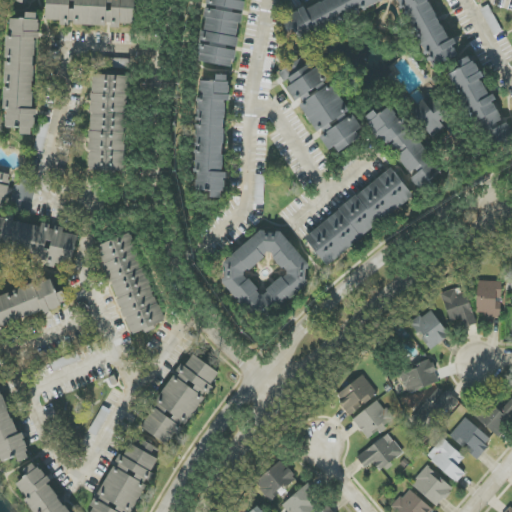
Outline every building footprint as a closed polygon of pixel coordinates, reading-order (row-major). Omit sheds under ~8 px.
[(46,0),(46,20),(60,20),(60,25),(120,27),(121,24),(136,24),(136,0),(46,0)] [(233,67),(235,48),(237,49),(242,12),(243,13),(244,0),(206,0),(198,62),(233,67)] [(322,0),(289,17),(300,40),(383,0),(322,0)] [(402,0),(435,66),(457,56),(429,0),(402,0)] [(11,18),(10,35),(8,35),(5,88),(3,110),(7,110),(6,127),(21,128),(21,134),(34,135),(36,110),(32,110),(36,38),(38,38),(40,14),(26,13),(26,19),(11,18)] [(488,146),(510,135),(493,102),(494,102),(482,79),(471,56),(458,62),(461,68),(450,73),(488,146)] [(288,78),(293,85),(287,88),(296,102),(303,97),(304,99),(326,85),(312,63),(288,78)] [(128,75),(91,75),(90,171),(126,172),(128,75)] [(225,101),(228,101),(229,75),(216,75),(216,81),(198,81),(196,172),(196,191),(211,191),(210,197),(223,198),(225,101)] [(300,104),(329,151),(335,147),(339,152),(365,136),(352,115),(351,116),(331,85),(300,104)] [(389,107),(378,115),(374,110),(366,117),(411,176),(410,176),(420,190),(441,174),(389,107)] [(437,108),(419,120),(431,137),(449,125),(437,108)] [(37,141),(44,143),(47,129),(39,127),(37,141)] [(415,198),(393,169),(304,236),(325,265),(415,198)] [(0,207),(4,208),(11,175),(0,172),(0,207)] [(0,257),(72,266),(76,235),(63,233),(64,227),(13,222),(14,216),(3,215),(0,214),(0,257)] [(311,281),(304,272),(309,268),(281,230),(270,237),(265,230),(221,263),(230,275),(224,279),(255,322),(311,281)] [(132,335),(164,322),(127,233),(95,247),(132,335)] [(0,297),(0,329),(46,314),(45,312),(68,304),(63,291),(57,293),(52,279),(0,297)] [(501,316),(502,282),(478,281),(477,316),(501,316)] [(449,322),(462,319),(464,327),(474,325),(466,287),(442,292),(449,322)] [(431,350),(450,336),(431,310),(412,324),(431,350)] [(170,447),(212,385),(211,385),(219,373),(191,353),(140,427),(170,447)] [(407,394),(439,382),(431,359),(418,364),(420,367),(400,375),(407,394)] [(336,396),(350,415),(378,394),(364,375),(336,396)] [(0,385),(0,455),(3,462),(17,457),(19,462),(30,458),(0,385)] [(411,419),(429,436),(459,404),(441,387),(411,419)] [(392,420),(379,401),(353,419),(366,438),(392,420)] [(477,459),(493,440),(465,418),(450,437),(477,459)] [(380,471),(403,453),(389,434),(357,458),(365,468),(373,462),(380,471)] [(465,474),(457,466),(465,458),(444,438),(427,456),(456,483),(465,474)] [(129,442),(117,463),(88,511),(129,511),(165,452),(143,440),(139,447),(129,442)] [(271,502),(297,479),(281,460),(255,484),(271,502)] [(71,511),(50,481),(49,482),(35,462),(25,470),(29,475),(17,483),(28,499),(25,500),(33,511),(71,511)] [(412,484),(437,507),(453,489),(428,466),(412,484)] [(287,511),(312,511),(318,507),(302,488),(282,506),(287,511)] [(431,511),(433,511),(410,489),(393,506),(399,511),(431,511)]
